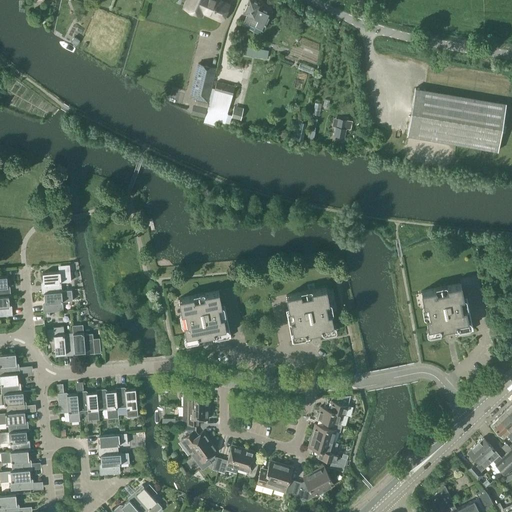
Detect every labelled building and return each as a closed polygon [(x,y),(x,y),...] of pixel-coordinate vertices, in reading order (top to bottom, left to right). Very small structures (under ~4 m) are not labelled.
[(203,14),(221,21),(228,5),(218,0),(187,0),(184,9),(202,16),(203,14)] [(253,27),(262,31),(271,12),(259,7),(261,4),(252,0),(248,0),(243,13),(247,15),(243,22),(254,27),(253,27)] [(208,103),(216,67),(197,63),(189,98),(208,103)] [(227,114),(235,86),(216,81),(209,109),(227,114)] [(407,136),(497,151),(505,103),(415,88),(407,136)] [(204,117),(207,107),(193,104),(191,113),(204,117)] [(302,141),(306,123),(300,121),(296,140),(302,141)] [(335,127),(333,135),(344,137),(346,129),(345,129),(336,127),(335,127)] [(61,282),(70,281),(69,265),(58,266),(59,272),(42,273),(43,287),(41,287),(41,293),(44,293),(61,291),(61,282)] [(0,296),(8,296),(10,296),(10,290),(8,290),(7,276),(0,276),(0,296)] [(466,298),(463,298),(460,284),(420,292),(428,331),(453,327),(455,333),(472,330),(466,298)] [(308,333),(333,328),(326,288),(285,296),(288,310),(285,310),(291,343),(309,339),(308,333)] [(62,301),(72,301),(71,290),(61,291),(44,293),(45,306),(43,306),(43,312),(44,312),(49,312),(63,310),(62,301)] [(224,305),(221,305),(218,291),(179,299),(186,339),(211,334),(213,340),(230,337),(224,305)] [(9,309),(8,296),(0,296),(0,315),(12,315),(12,309),(9,309)] [(83,324),(72,325),(72,332),(73,335),(74,352),(75,352),(88,351),(88,354),(101,353),(99,338),(93,338),(92,333),(83,334),(83,324)] [(52,328),(46,329),(48,341),(54,341),(55,354),(68,353),(68,355),(75,355),(75,352),(74,352),(73,335),(72,332),(64,333),(63,326),(52,327),(52,328)] [(19,366),(16,367),(15,354),(0,354),(0,373),(17,373),(19,373),(19,366)] [(18,386),(17,373),(0,373),(0,384),(0,385),(1,393),(21,392),(21,391),(20,386),(18,386)] [(135,388),(122,389),(121,387),(115,387),(115,390),(116,390),(117,407),(126,407),(127,416),(137,416),(135,388)] [(182,396),(182,406),(208,406),(208,394),(197,394),(197,388),(183,388),(183,392),(185,394),(182,396)] [(115,390),(102,391),(102,389),(96,389),(96,391),(98,409),(106,408),(107,418),(118,417),(117,407),(116,390),(115,390)] [(96,391),(83,392),(83,390),(77,391),(77,393),(78,411),(79,411),(87,410),(88,420),(99,419),(98,409),(96,391)] [(26,405),(24,405),(23,391),(21,391),(21,392),(1,393),(0,393),(0,404),(6,404),(7,412),(7,413),(24,411),(27,411),(26,405)] [(77,393),(64,394),(64,392),(57,393),(59,413),(68,412),(69,422),(80,421),(79,411),(78,411),(77,393)] [(320,407),(316,418),(328,421),(340,425),(343,414),(345,414),(347,406),(350,395),(337,396),(335,402),(333,402),(331,401),(328,409),(320,407)] [(174,419),(174,424),(183,424),(196,424),(196,419),(208,419),(208,406),(182,406),(182,410),(182,420),(174,419)] [(511,417),(505,410),(498,417),(510,430),(511,427),(511,417)] [(25,424),(24,411),(7,413),(7,412),(0,412),(0,423),(8,423),(8,432),(26,430),(26,431),(28,430),(28,424),(25,424)] [(511,439),(511,431),(510,430),(498,417),(490,424),(502,437),(505,434),(511,440),(511,439)] [(315,424),(311,436),(332,441),(335,431),(340,432),(341,425),(340,425),(328,421),(326,427),(315,424)] [(189,433),(181,440),(186,447),(192,454),(194,453),(210,440),(203,431),(197,435),(193,431),(196,431),(196,424),(183,424),(183,430),(187,430),(189,433)] [(27,443),(26,431),(26,430),(8,432),(0,432),(0,443),(9,442),(10,451),(27,450),(28,450),(30,450),(29,443),(27,443)] [(117,444),(127,443),(126,433),(99,435),(100,448),(98,449),(99,455),(101,455),(118,453),(117,444)] [(311,436),(308,446),(319,449),(317,456),(318,456),(318,457),(324,459),(324,458),(325,459),(331,461),(344,465),(346,459),(338,456),(338,454),(333,453),(335,452),(338,443),(332,441),(311,436)] [(511,449),(502,458),(483,437),(475,445),(491,462),(492,461),(505,474),(511,467),(511,449)] [(194,453),(192,454),(194,458),(202,469),(211,462),(213,466),(212,469),(218,471),(222,458),(216,457),(215,460),(211,455),(218,450),(210,440),(194,453)] [(238,468),(243,448),(232,445),(227,460),(222,458),(218,471),(224,473),(226,469),(237,472),(238,468)] [(475,445),(467,451),(478,464),(476,466),(474,464),(468,470),(477,480),(483,475),(480,471),(491,462),(475,445)] [(252,463),(255,452),(243,448),(238,468),(249,472),(247,476),(254,477),(257,465),(252,463)] [(28,463),(28,450),(27,450),(10,451),(0,452),(1,463),(11,462),(12,470),(12,471),(29,469),(32,469),(31,463),(28,463)] [(119,464),(129,463),(128,452),(118,453),(101,455),(102,468),(99,468),(100,475),(120,473),(119,464)] [(261,470),(257,484),(263,486),(274,489),(281,463),(270,460),(267,472),(261,470)] [(331,461),(329,467),(342,471),(344,465),(331,461)] [(281,463),(274,489),(285,492),(291,494),(295,480),(289,478),(292,467),(281,463)] [(324,466),(313,472),(323,490),(334,485),(324,466)] [(30,482),(29,469),(12,471),(12,470),(0,471),(0,482),(10,481),(10,490),(33,488),(33,482),(30,482)] [(295,480),(291,494),(297,496),(297,497),(305,500),(306,500),(314,496),(323,490),(313,472),(303,477),(307,482),(301,485),(301,482),(295,480)] [(132,493),(127,498),(129,499),(139,511),(156,511),(162,507),(152,496),(157,493),(149,483),(144,487),(144,486),(142,485),(132,493)] [(442,511),(450,511),(456,509),(444,485),(430,498),(436,509),(440,507),(442,511)] [(484,489),(476,492),(479,497),(485,510),(494,505),(494,506),(497,511),(511,511),(511,503),(502,509),(499,503),(498,504),(496,501),(493,503),(488,493),(484,489)] [(19,511),(19,507),(17,507),(16,494),(0,495),(0,511),(19,511)] [(479,511),(480,511),(485,510),(479,497),(474,500),(456,509),(450,511),(479,511)] [(139,511),(129,499),(119,508),(117,506),(112,511),(113,511),(139,511)]
